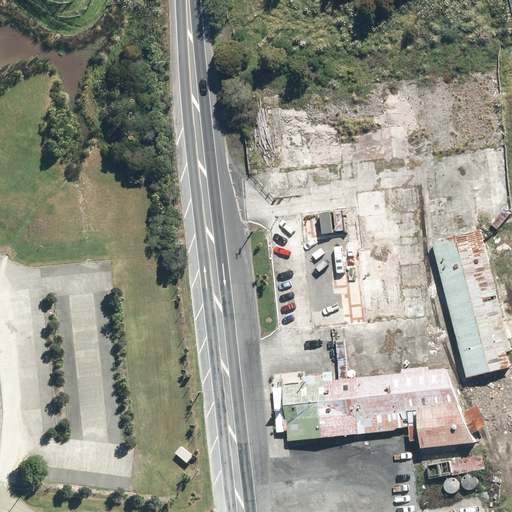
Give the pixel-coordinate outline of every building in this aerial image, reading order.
[(485,230),(437,244),(472,381),(480,379),(486,404),(511,397),(511,355),(511,354),(511,303),(504,305),(485,230)] [(423,296),(388,300),(390,319),(425,316),(423,296)] [(328,440),(399,432),(401,430),(426,427),(427,441),(428,450),(481,444),(477,436),(468,415),(451,371),(433,373),(432,368),(406,371),(406,375),(327,383),(326,377),(307,378),(308,385),(287,387),(287,389),(291,433),(292,443),(328,440)] [(280,434),(291,433),(287,389),(276,390),(280,434)] [(483,408),(468,415),(477,436),(492,429),(483,408)] [(483,455),(453,461),(456,475),(486,469),(483,455)]
